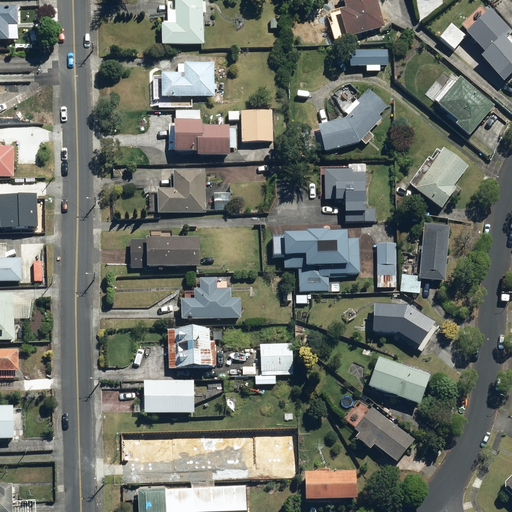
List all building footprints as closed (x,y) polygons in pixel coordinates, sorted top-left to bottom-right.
[(372,0),(337,0),(342,13),(335,15),(344,43),(383,31),(372,0)] [(159,30),(157,30),(158,50),(202,48),(199,1),(171,2),(172,16),(163,17),(164,27),(159,27),(159,30)] [(21,6),(11,6),(0,6),(0,41),(12,42),(12,25),(22,25),(21,6)] [(481,59),(476,63),(500,87),(511,75),(511,55),(502,45),(509,38),(486,15),(462,40),(481,59)] [(384,53),(347,56),(349,71),(364,70),(364,75),(378,74),(378,69),(386,68),(384,53)] [(174,77),(157,78),(158,103),(213,100),(211,66),(180,67),(180,70),(173,70),(174,77)] [(456,82),(432,111),(453,128),(451,131),(465,142),(468,139),(492,110),(456,82)] [(321,157),(357,146),(380,122),(377,119),(385,110),(366,93),(354,105),(357,108),(342,123),(315,131),(316,145),(321,157)] [(270,114),(238,115),(239,146),(271,145),(270,114)] [(192,157),(193,161),(227,159),(225,130),(198,131),(198,125),(168,127),(169,158),(192,157)] [(0,177),(17,178),(19,148),(3,147),(4,137),(3,137),(3,130),(0,129),(0,177)] [(441,153),(410,196),(437,216),(453,193),(451,191),(466,171),(441,153)] [(346,173),(322,174),(322,204),(331,203),(331,207),(340,206),(341,219),(361,218),(359,203),(360,190),(361,189),(364,189),(363,167),(346,168),(346,173)] [(170,195),(153,195),(155,217),(204,215),(202,174),(169,176),(170,195)] [(0,214),(17,214),(17,193),(0,193),(0,214)] [(447,229),(421,227),(416,284),(442,286),(447,229)] [(279,260),(279,263),(281,263),(281,274),(296,273),(297,296),(328,294),(327,279),(357,278),(356,242),(343,243),(343,237),(324,238),(324,236),(291,238),(291,240),(268,241),(269,260),(279,260)] [(146,243),(127,244),(129,272),(142,271),(142,273),(197,271),(196,242),(146,244),(146,243)] [(394,246),(375,246),(375,279),(395,279),(394,246)] [(24,259),(0,259),(0,282),(24,283),(24,259)] [(191,304),(176,304),(177,325),(239,323),(239,302),(229,302),(228,292),(214,292),(214,282),(197,283),(197,293),(191,293),(191,304)] [(0,342),(18,342),(17,293),(0,293),(0,342)] [(292,306),(275,305),(274,326),(292,326),(292,306)] [(369,337),(394,338),(415,352),(432,328),(405,310),(370,309),(369,337)] [(206,332),(172,333),(165,333),(166,373),(186,375),(206,374),(206,371),(213,371),(213,344),(208,344),(208,332),(206,332)] [(293,346),(258,347),(257,362),(260,376),(260,379),(253,379),(253,388),(274,387),(273,379),(286,378),(285,375),(294,374),(293,346)] [(20,350),(0,350),(0,371),(21,371),(20,350)] [(427,381),(375,362),(364,393),(415,411),(427,381)] [(193,384),(141,384),(139,404),(141,419),(191,418),(190,401),(193,384)] [(0,440),(19,440),(19,422),(16,406),(0,406),(0,440)] [(369,412),(350,434),(355,438),(351,443),(366,455),(370,450),(392,469),(411,446),(369,412)] [(245,434),(202,436),(202,456),(197,456),(198,462),(173,463),(173,473),(188,472),(188,474),(198,473),(198,478),(235,477),(235,452),(245,452),(245,434)] [(293,464),(272,464),(272,479),(293,479),(293,464)] [(300,494),(301,506),(352,503),(351,491),(353,474),(300,477),(300,494)] [(511,476),(501,488),(501,495),(511,506),(511,476)] [(0,492),(0,511),(16,511),(16,499),(16,492),(16,484),(0,485),(0,492)] [(245,511),(244,490),(163,493),(162,491),(134,492),(135,511),(245,511)]
